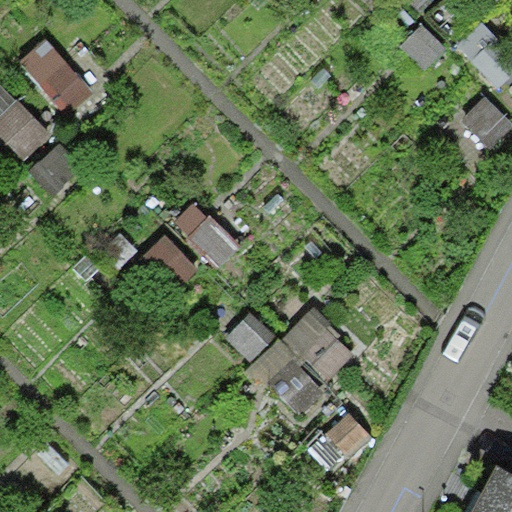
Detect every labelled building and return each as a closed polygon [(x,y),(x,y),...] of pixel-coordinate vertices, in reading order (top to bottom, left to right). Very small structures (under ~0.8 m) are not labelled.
[(363,0),(373,11),(385,0),(363,0)] [(409,0),(421,12),(432,0),(409,0)] [(444,48),(422,24),(399,44),(422,69),(444,48)] [(511,64),(480,29),(453,53),(487,89),(511,66),(511,64)] [(45,38),(18,61),(67,118),(94,95),(45,38)] [(511,127),(511,125),(486,98),(461,120),(488,149),(511,127)] [(52,135),(18,99),(0,115),(0,132),(26,160),(52,135)] [(83,171),(59,144),(30,171),(53,197),(83,171)] [(210,215),(186,240),(217,269),(241,244),(210,215)] [(166,235),(138,261),(172,296),(200,270),(166,235)] [(356,353),(313,309),(285,337),(327,381),(356,353)] [(274,339),(252,315),(226,339),(249,362),(274,339)] [(293,357),(267,383),(302,418),(328,392),(293,357)] [(374,442),(347,412),(308,448),(330,473),(346,458),(350,463),(374,442)] [(511,511),(511,480),(489,468),(465,511),(511,511)]
